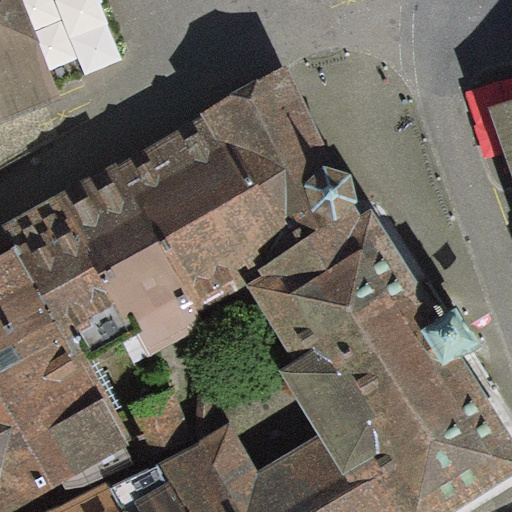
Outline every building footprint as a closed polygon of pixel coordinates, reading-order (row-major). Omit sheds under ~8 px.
[(20,0),(0,0),(0,121),(59,96),(20,0)] [(511,102),(494,108),(511,162),(511,102)] [(223,107),(120,158),(168,304),(229,270),(290,237),(223,107)] [(168,304),(120,158),(0,226),(0,236),(4,243),(68,356),(168,304)] [(349,200),(290,237),(229,270),(276,355),(257,368),(299,442),(349,511),(429,511),(511,470),(511,452),(454,363),(428,323),(349,200)] [(68,356),(4,243),(0,244),(0,511),(26,511),(137,467),(68,356)] [(443,314),(428,323),(454,363),(472,353),(484,346),(457,304),(443,314)] [(349,511),(299,442),(198,493),(207,511),(349,511)] [(141,476),(103,495),(111,511),(207,511),(198,493),(187,472),(148,493),(141,476)] [(111,511),(103,495),(60,511),(111,511)]
